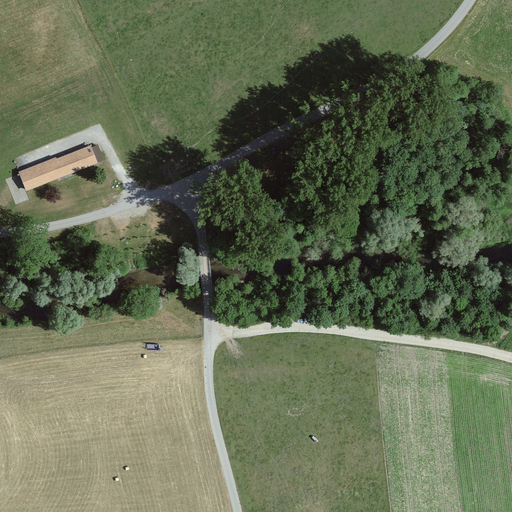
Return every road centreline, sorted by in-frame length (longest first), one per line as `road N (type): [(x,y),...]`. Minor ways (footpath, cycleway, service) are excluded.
road 1 (unclassified): [(187,190),(412,60),(470,0)]
road 2 (unclassified): [(237,511),(211,408),(203,246),(187,190)]
road 3 (track): [(208,334),(292,322),(511,356)]
road 4 (unclassified): [(187,190),(0,237)]
